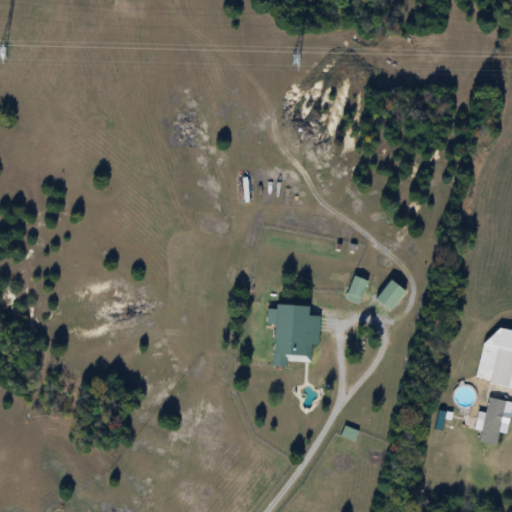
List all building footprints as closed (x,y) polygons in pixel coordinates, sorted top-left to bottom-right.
[(365,280),(351,275),(343,299),(356,304),(365,280)] [(373,298),(388,310),(403,291),(388,279),(373,298)] [(316,344),(318,315),(306,315),(307,305),(274,303),(270,366),(285,366),(286,360),(308,361),(309,343),(316,344)] [(476,368),(489,370),(487,383),(511,387),(511,349),(480,343),(476,368)] [(494,444),(496,431),(504,432),(510,401),(486,397),(477,441),(494,444)]
